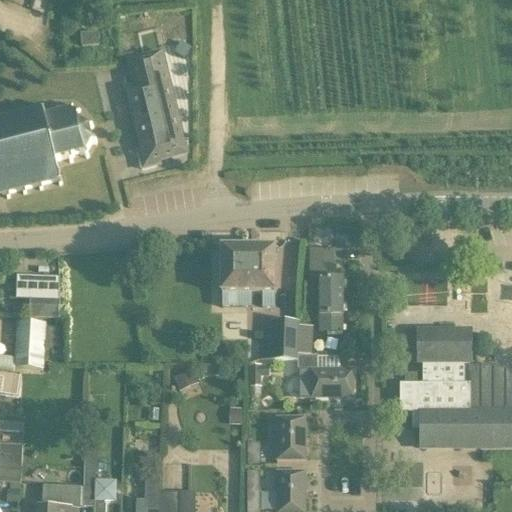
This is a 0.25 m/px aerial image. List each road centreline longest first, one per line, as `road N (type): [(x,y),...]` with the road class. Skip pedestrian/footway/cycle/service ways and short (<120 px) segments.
road 1 (tertiary): [(368,205),(0,241)]
road 2 (tertiary): [(511,206),(368,205)]
